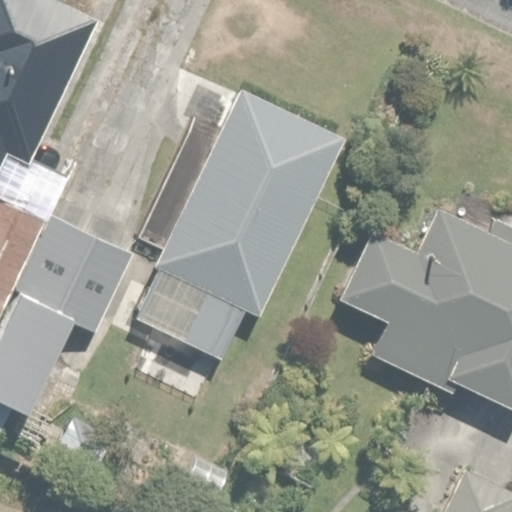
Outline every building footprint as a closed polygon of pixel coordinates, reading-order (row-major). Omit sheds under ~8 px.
[(0,0),(0,162),(74,6),(60,0),(0,0)] [(322,141),(221,94),(148,250),(249,297),(322,141)] [(504,412),(511,391),(511,233),(422,197),(400,249),(349,228),(322,296),(373,317),(358,352),(504,412)] [(0,274),(25,221),(0,209),(0,274)] [(118,249),(35,212),(0,288),(0,403),(40,314),(81,332),(118,249)] [(502,511),(511,495),(453,466),(430,511),(502,511)]
